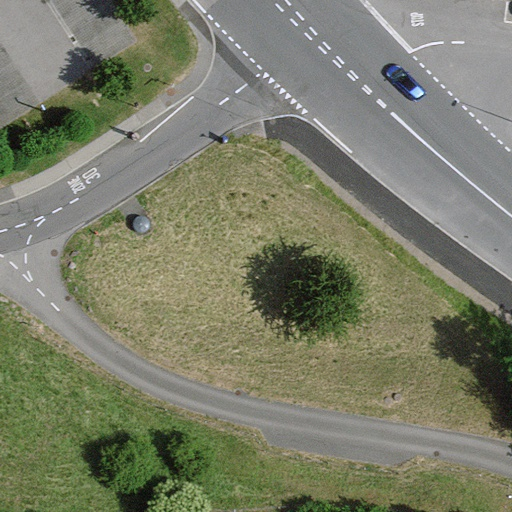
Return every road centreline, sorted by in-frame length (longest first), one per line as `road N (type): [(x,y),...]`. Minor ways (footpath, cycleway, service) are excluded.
road 1 (residential): [(0,234),(49,217),(313,40)]
road 2 (secondary): [(511,222),(313,40)]
